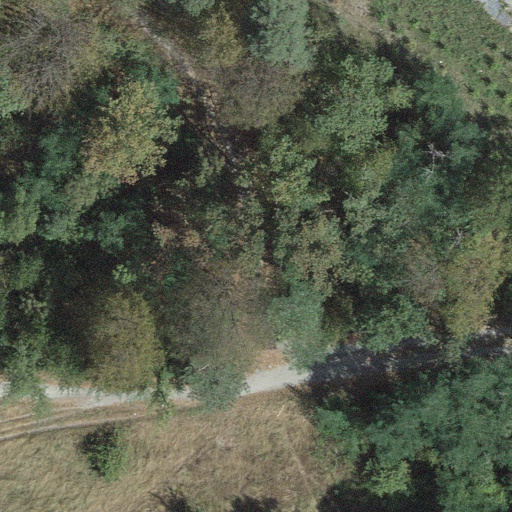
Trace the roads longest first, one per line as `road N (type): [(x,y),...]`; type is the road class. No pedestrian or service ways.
road 1 (track): [(143,0),(196,72),(269,381)]
road 2 (track): [(269,381),(191,394),(0,382)]
road 3 (track): [(511,331),(269,381)]
